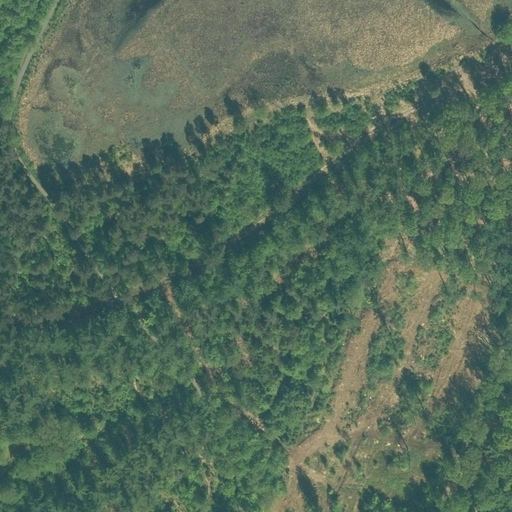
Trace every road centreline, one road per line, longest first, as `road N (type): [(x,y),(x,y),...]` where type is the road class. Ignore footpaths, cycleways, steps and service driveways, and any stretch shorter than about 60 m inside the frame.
road 1 (track): [(497,70),(391,109),(255,228),(118,298)]
road 2 (unclassified): [(433,511),(511,314)]
road 3 (track): [(0,318),(78,314),(118,298)]
